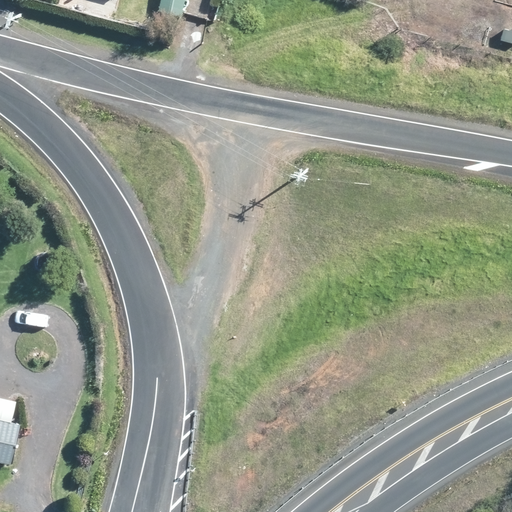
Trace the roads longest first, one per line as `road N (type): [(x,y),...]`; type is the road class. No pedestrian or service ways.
road 1 (secondary): [(0,51),(246,108),(511,154)]
road 2 (unclassified): [(131,511),(156,358),(135,263),(89,178),(0,92)]
road 3 (secondary): [(511,397),(414,450),(327,511)]
